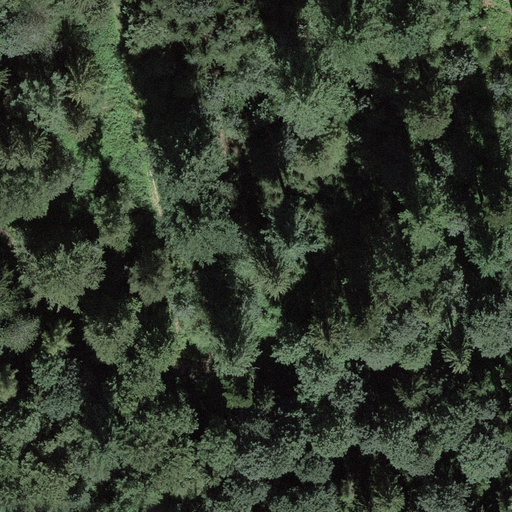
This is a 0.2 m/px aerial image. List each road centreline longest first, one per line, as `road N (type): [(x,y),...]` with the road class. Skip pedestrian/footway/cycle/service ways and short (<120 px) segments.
road 1 (track): [(185,362),(369,360),(511,335)]
road 2 (track): [(0,253),(88,327),(185,362)]
